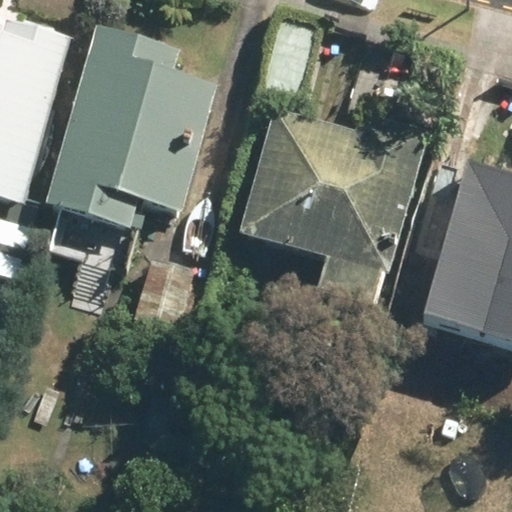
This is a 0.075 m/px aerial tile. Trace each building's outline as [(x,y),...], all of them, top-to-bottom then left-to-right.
[(284,18),(262,94),(298,104),(319,28),(284,18)] [(0,200),(21,206),(66,41),(0,22),(0,200)] [(177,53),(94,33),(46,206),(126,229),(134,201),(177,213),(212,91),(170,80),(177,53)] [(275,114),(240,236),(329,261),(319,295),(369,309),(378,275),(383,276),(423,135),(361,117),(356,136),(275,114)] [(492,175),(465,168),(447,249),(432,244),(413,312),(425,315),(423,324),(511,348),(511,166),(496,161),(492,175)] [(195,273),(150,260),(135,322),(179,335),(195,273)]
